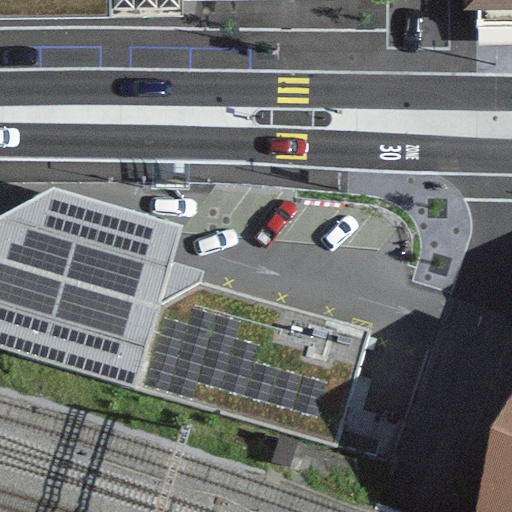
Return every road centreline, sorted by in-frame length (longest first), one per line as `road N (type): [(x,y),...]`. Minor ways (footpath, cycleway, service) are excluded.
road 1 (primary): [(0,113),(419,121)]
road 2 (residential): [(511,218),(413,511)]
road 3 (residential): [(419,121),(418,0)]
